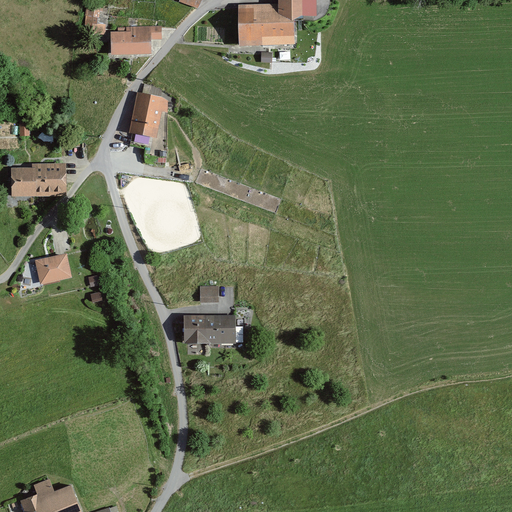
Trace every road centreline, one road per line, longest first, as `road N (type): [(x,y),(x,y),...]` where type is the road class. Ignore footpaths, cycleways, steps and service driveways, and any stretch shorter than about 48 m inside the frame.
road 1 (residential): [(157,511),(178,467),(181,402),(169,329),(101,161),(120,107),(174,37),(215,0)]
road 2 (track): [(511,374),(418,389),(172,480)]
